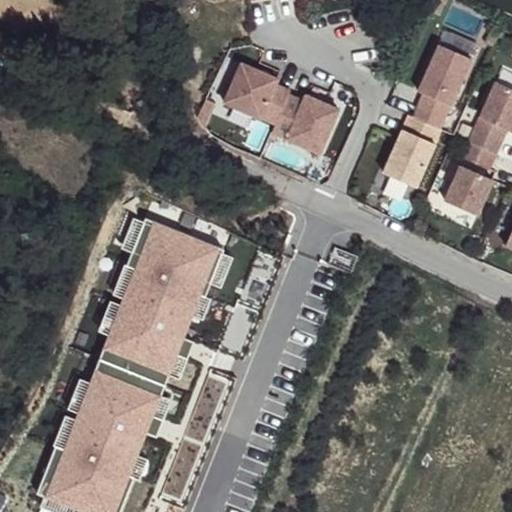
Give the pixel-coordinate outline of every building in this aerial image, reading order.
[(421,91),(412,111),(438,123),(466,60),(436,46),(416,89),(421,91)] [(281,74),(244,58),(227,97),(278,120),(293,85),(279,79),(281,74)] [(511,83),(498,77),(470,137),(497,150),(509,125),(511,126),(511,83)] [(306,96),(292,89),(278,120),(275,128),(323,149),(342,105),(309,90),(306,96)] [(438,123),(412,111),(386,168),(418,182),(444,125),(438,123)] [(497,150),(470,137),(463,153),(491,165),(497,150)] [(494,176),(462,162),(446,197),(478,211),(494,176)] [(184,338),(221,254),(145,222),(127,261),(132,263),(37,494),(44,497),(74,509),(81,511),(83,511),(114,511),(129,476),(137,456),(146,432),(156,436),(163,419),(153,414),(160,396),(169,375),(177,356),(187,359),(193,342),(184,338)] [(285,256),(259,246),(217,352),(244,361),(285,256)] [(232,257),(221,254),(209,282),(219,286),(232,257)] [(210,299),(203,295),(194,315),(202,319),(210,299)] [(177,356),(169,375),(179,379),(187,359),(177,356)] [(159,500),(185,510),(237,379),(211,368),(159,500)] [(160,396),(153,414),(163,419),(171,400),(160,396)] [(147,460),(137,456),(129,476),(140,479),(147,460)] [(55,511),(72,511),(74,509),(44,497),(40,506),(55,511)]
